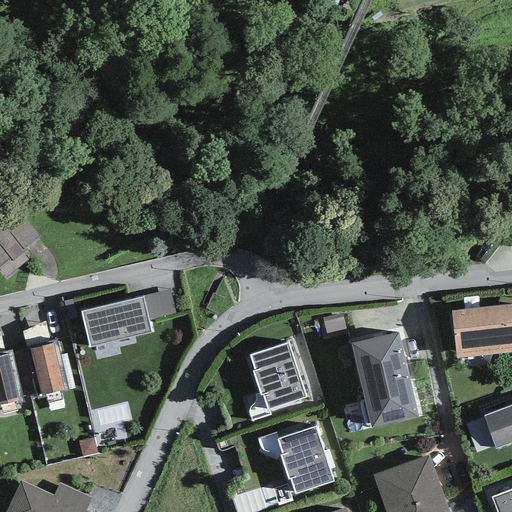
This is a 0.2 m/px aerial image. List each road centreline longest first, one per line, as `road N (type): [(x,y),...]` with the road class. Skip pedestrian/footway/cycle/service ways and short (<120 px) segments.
road 1 (residential): [(258,295),(243,269),(200,256),(0,306)]
road 2 (residential): [(258,295),(208,338),(124,511)]
road 3 (residential): [(511,266),(258,295)]
